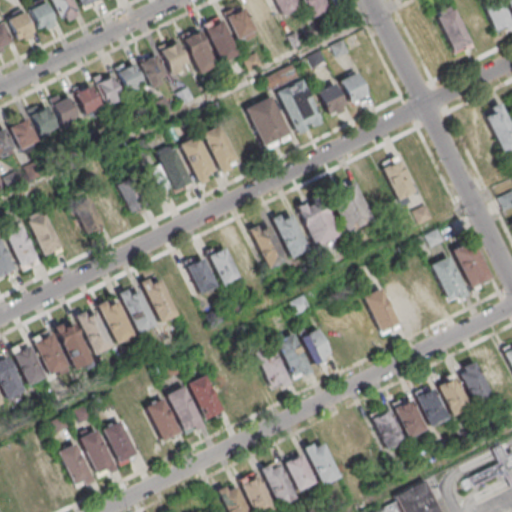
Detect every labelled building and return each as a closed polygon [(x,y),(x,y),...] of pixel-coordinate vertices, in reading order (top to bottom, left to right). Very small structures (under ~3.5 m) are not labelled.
[(25,9),(42,0),(52,20),(35,28),(25,9)] [(47,0),(59,23),(76,14),(69,0),(47,0)] [(97,0),(75,0),(80,9),(97,0)] [(257,25),(273,16),(264,0),(252,0),(245,5),(257,25)] [(295,10),(291,0),(271,0),(276,16),(295,10)] [(326,8),(321,0),(299,0),(308,17),(326,8)] [(486,34),(473,0),(462,0),(455,3),(469,40),(486,34)] [(508,24),(497,0),(482,0),(479,2),(491,31),(508,24)] [(511,0),(503,0),(511,20),(511,0)] [(254,34),(239,4),(222,13),(236,43),(254,34)] [(431,14),(451,53),(468,44),(448,5),(431,14)] [(4,19),(21,11),(30,30),(13,39),(4,19)] [(235,54),(218,16),(200,23),(217,62),(235,54)] [(0,24),(8,41),(0,45),(0,24)] [(195,73),(213,65),(197,30),(179,38),(195,73)] [(187,66),(173,40),(156,49),(170,75),(187,66)] [(165,80),(153,53),(134,61),(147,88),(165,80)] [(124,92),(141,85),(131,62),(113,69),(124,92)] [(366,95),(353,71),(335,81),(348,105),(366,95)] [(92,79),(103,105),(119,98),(108,72),(92,79)] [(318,122),(299,79),(272,91),(291,134),(318,122)] [(323,113),(341,106),(332,83),(314,90),(323,113)] [(70,92),(81,115),(98,106),(87,84),(70,92)] [(59,126),(76,118),(63,92),(47,100),(59,126)] [(241,108),(261,150),(287,138),(267,95),(241,108)] [(26,110),(35,134),(53,127),(43,103),(26,110)] [(499,152),(511,146),(511,134),(497,103),(480,111),(499,152)] [(489,149),(475,116),(458,123),(472,156),(489,149)] [(34,141),(23,117),(5,126),(16,149),(34,141)] [(215,172),(233,165),(217,125),(199,132),(215,172)] [(0,154),(11,151),(3,128),(0,128),(0,154)] [(213,174),(193,135),(175,144),(195,183),(213,174)] [(169,187),(172,192),(188,185),(169,144),(151,153),(156,164),(146,169),(157,193),(169,187)] [(401,157),(418,191),(436,182),(420,148),(401,157)] [(411,191),(395,156),(377,165),(394,200),(411,191)] [(389,198),(371,167),(354,177),(372,208),(389,198)] [(113,184),(126,214),(145,205),(132,176),(113,184)] [(342,231),(367,221),(351,179),(325,190),(342,231)] [(91,195),(105,223),(121,214),(107,187),(91,195)] [(425,195),(429,214),(449,210),(445,191),(425,195)] [(337,235),(318,196),(293,209),(312,247),(337,235)] [(70,206),(82,234),(99,226),(87,199),(70,206)] [(61,244),(78,235),(63,206),(46,215),(61,244)] [(305,248),(286,209),(267,218),(287,257),(305,248)] [(58,249),(39,210),(22,219),(41,257),(58,249)] [(245,229),(264,268),(282,259),(264,221),(245,229)] [(20,271),(36,262),(17,226),(1,235),(20,271)] [(258,269),(243,236),(225,244),(241,277),(258,269)] [(466,287),(487,278),(470,241),(449,250),(466,287)] [(0,275),(11,271),(0,245),(0,275)] [(220,286),(237,277),(221,246),(204,255),(220,286)] [(183,262),(194,294),(213,287),(201,255),(183,262)] [(426,264),(445,302),(462,293),(444,256),(426,264)] [(174,305),(191,297),(178,265),(160,272),(174,305)] [(440,306),(423,267),(406,274),(422,313),(440,306)] [(173,315),(156,274),(137,282),(155,323),(173,315)] [(382,285),(400,323),(417,315),(399,276),(382,285)] [(133,285),(115,294),(134,333),(152,324),(133,285)] [(395,327),(377,287),(359,296),(378,335),(395,327)] [(94,304),(112,345),(131,336),(113,296),(94,304)] [(295,314),(307,307),(300,296),(288,302),(295,314)] [(71,315),(90,355),(109,346),(90,306),(71,315)] [(52,327),(70,368),(88,361),(70,320),(52,327)] [(317,326),(299,329),(305,363),(323,360),(317,326)] [(45,376),(65,367),(48,329),(28,338),(45,376)] [(291,380),(309,372),(289,333),(271,342),(291,380)] [(6,349),(25,386),(42,377),(24,340),(6,349)] [(511,376),(511,342),(499,348),(511,376)] [(285,382),(268,347),(251,355),(268,390),(285,382)] [(21,391),(2,351),(0,352),(0,392),(4,399),(21,391)] [(493,395),(511,385),(495,353),(477,362),(493,395)] [(231,365),(245,400),(262,393),(248,358),(231,365)] [(471,404),(488,395),(471,360),(454,369),(471,404)] [(207,375),(225,410),(241,401),(223,366),(207,375)] [(184,382),(202,422),(220,414),(203,374),(184,382)] [(448,415),(466,407),(451,374),(433,382),(448,415)] [(162,394),(181,435),(199,427),(181,385),(162,394)] [(411,395),(427,427),(445,418),(429,386),(411,395)] [(158,442),(176,434),(159,397),(141,406),(158,442)] [(423,429),(407,397),(389,406),(405,438),(423,429)] [(400,441),(384,408),(367,417),(383,449),(400,441)] [(343,424),(361,464),(379,456),(362,416),(343,424)] [(117,465),(134,456),(115,420),(98,429),(117,465)] [(112,469),(94,429),(76,437),(93,477),(112,469)] [(316,485),(334,479),(321,439),(302,446),(316,485)] [(54,451),(71,488),(89,480),(72,443),(54,451)] [(493,449),(499,462),(468,477),(472,484),(497,472),(498,475),(504,472),(510,485),(511,484),(511,450),(504,454),(500,445),(493,449)] [(294,491),(312,482),(296,451),(279,459),(294,491)] [(31,462),(49,498),(66,490),(48,454),(31,462)] [(274,507),(291,499),(275,460),(257,468),(274,507)] [(11,476),(25,509),(43,501),(29,468),(11,476)] [(214,490),(223,511),(265,511),(270,510),(253,472),(233,480),(233,481),(214,490)] [(0,511),(21,511),(5,474),(0,476),(0,511)]
